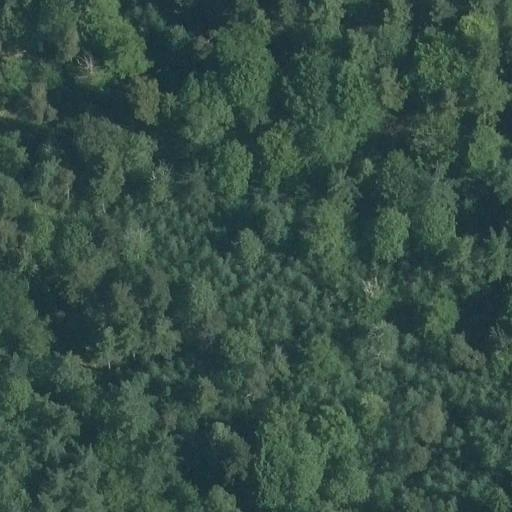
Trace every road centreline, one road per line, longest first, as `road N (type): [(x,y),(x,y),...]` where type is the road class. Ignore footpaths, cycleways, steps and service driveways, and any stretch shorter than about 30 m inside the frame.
road 1 (track): [(0,295),(219,511)]
road 2 (track): [(0,129),(77,0)]
